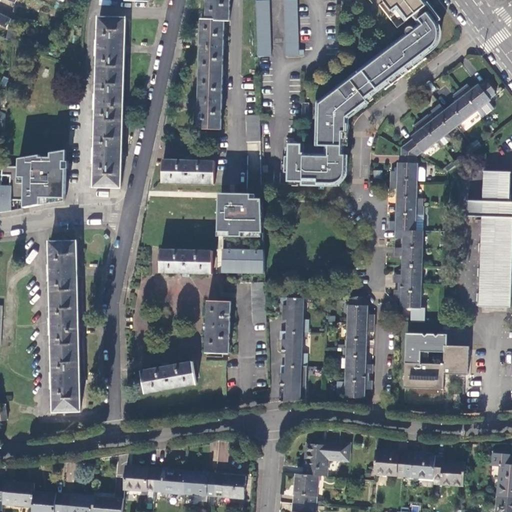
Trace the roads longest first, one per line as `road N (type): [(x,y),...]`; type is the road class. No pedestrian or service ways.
road 1 (residential): [(379,420),(386,304),(377,291),(379,239),(360,177),(361,131),(487,28)]
road 2 (unknown): [(82,212),(93,11),(175,20)]
road 3 (residential): [(128,216),(111,297),(116,438)]
road 4 (residential): [(180,0),(128,216)]
road 5 (residential): [(275,416),(116,438)]
road 6 (residential): [(511,424),(379,420)]
road 7 (residential): [(0,219),(128,216)]
